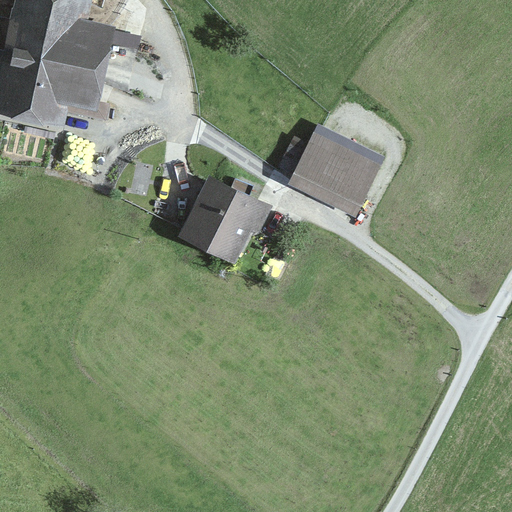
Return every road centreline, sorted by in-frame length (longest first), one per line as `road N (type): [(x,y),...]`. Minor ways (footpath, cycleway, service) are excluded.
road 1 (track): [(178,117),(479,331)]
road 2 (track): [(511,282),(479,331),(393,511)]
